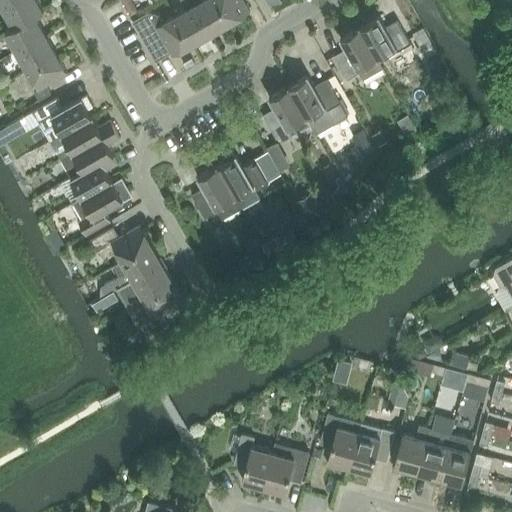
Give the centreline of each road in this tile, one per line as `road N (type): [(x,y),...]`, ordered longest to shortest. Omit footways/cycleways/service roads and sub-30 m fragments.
road 1 (residential): [(154,127),(247,73),(267,34),(326,0)]
road 2 (residential): [(203,288),(141,181),(154,127)]
road 3 (residential): [(154,127),(94,15),(71,0)]
